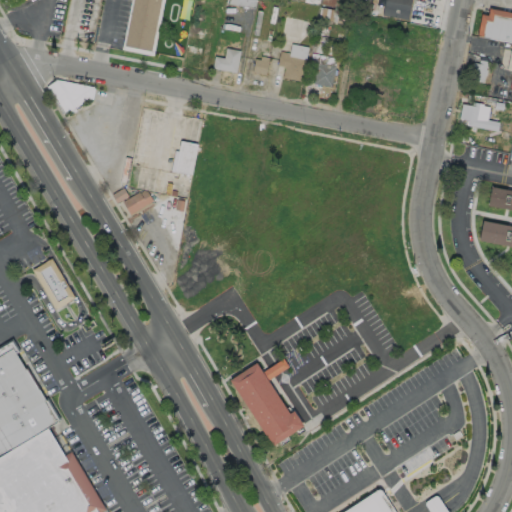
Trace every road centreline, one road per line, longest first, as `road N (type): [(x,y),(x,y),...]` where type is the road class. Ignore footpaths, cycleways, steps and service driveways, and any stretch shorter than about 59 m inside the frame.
road 1 (residential): [(494,511),(510,437),(505,389),(421,253),(421,217),(464,0)]
road 2 (primary): [(0,104),(241,511)]
road 3 (residential): [(437,143),(72,69),(18,65),(0,74)]
road 4 (primary): [(176,337),(82,171)]
road 5 (primary): [(276,511),(213,402)]
road 6 (primary): [(82,171),(18,65)]
